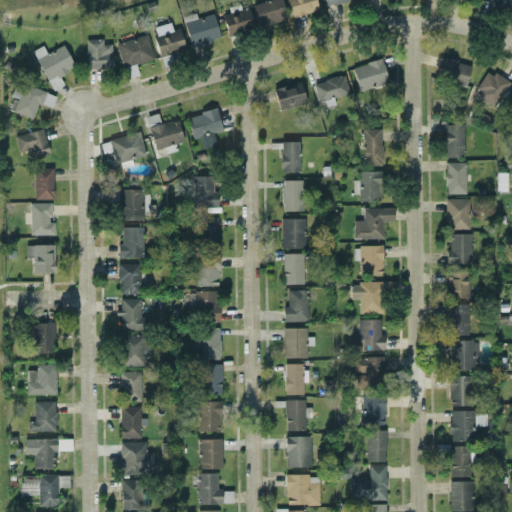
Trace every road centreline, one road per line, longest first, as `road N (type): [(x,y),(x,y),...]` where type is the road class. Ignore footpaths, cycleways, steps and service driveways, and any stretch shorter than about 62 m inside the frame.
road 1 (residential): [(409,21),(416,511)]
road 2 (residential): [(242,67),(249,511)]
road 3 (residential): [(511,45),(441,22),(389,22),(87,113)]
road 4 (residential): [(87,113),(85,511)]
